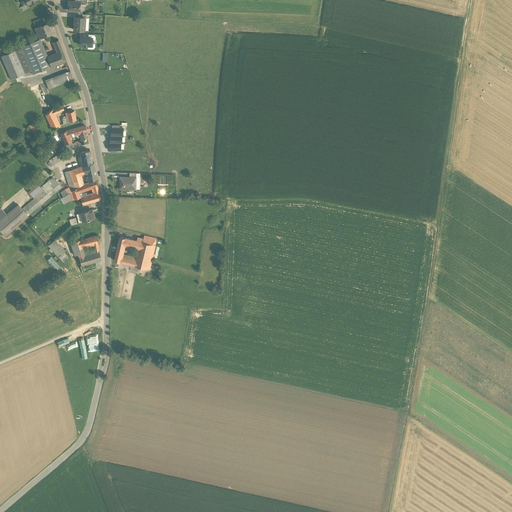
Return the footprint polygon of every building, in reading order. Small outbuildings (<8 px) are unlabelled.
[(75,2),(68,2),(68,11),(79,11),(79,4),(80,3),(75,2)] [(82,17),(74,17),(73,30),(81,30),(85,30),(85,18),(82,17)] [(47,24),(36,30),(40,39),(51,33),(47,24)] [(88,38),(81,37),(81,41),(80,41),(80,45),(92,46),(92,38),(88,37),(88,38)] [(40,40),(15,51),(25,74),(31,71),(33,75),(51,67),(48,58),(43,47),(40,40)] [(63,52),(58,40),(54,42),(59,53),(63,52)] [(15,51),(1,57),(11,80),(25,74),(15,51)] [(59,53),(48,58),(51,67),(66,61),(63,52),(59,53)] [(70,72),(45,82),(48,90),(68,82),(67,79),(72,77),(70,72)] [(61,105),(52,110),(54,114),(64,110),(61,105)] [(52,110),(45,115),(52,130),(60,126),(54,114),(52,110)] [(74,111),(67,112),(68,116),(69,122),(76,120),(74,111)] [(36,135),(41,133),(37,126),(32,129),(36,135)] [(85,126),(79,127),(73,129),(75,135),(81,133),(86,132),(85,126)] [(112,128),(111,128),(111,135),(110,135),(110,142),(109,142),(109,150),(110,150),(118,150),(121,150),(121,143),(122,143),(122,136),(123,136),(123,128),(120,128),(112,128)] [(66,132),(61,134),(67,147),(73,145),(69,137),(66,132)] [(90,150),(80,152),(82,166),(92,163),(90,150)] [(60,153),(49,160),(52,166),(64,158),(60,153)] [(92,163),(82,166),(84,173),(87,173),(89,182),(96,179),(93,163),(92,163)] [(78,168),(69,170),(75,188),(76,187),(79,186),(76,179),(81,177),(80,174),(78,168)] [(69,170),(65,172),(71,192),(76,189),(75,188),(69,170)] [(168,175),(158,175),(158,184),(167,184),(168,175)] [(53,177),(41,187),(44,190),(34,199),(22,209),(28,216),(61,187),(53,177)] [(130,177),(120,177),(120,189),(136,189),(136,177),(130,177)] [(95,180),(83,185),(85,190),(93,187),(97,185),(97,184),(95,180)] [(41,187),(37,183),(27,191),(34,199),(44,190),(41,187)] [(97,185),(93,187),(94,193),(80,197),(82,204),(83,205),(101,199),(97,186),(97,185)] [(58,195),(61,198),(71,192),(69,188),(58,195)] [(77,189),(70,192),(72,200),(81,199),(80,197),(78,192),(77,189)] [(72,200),(70,192),(61,198),(65,205),(72,200)] [(7,214),(0,220),(0,229),(5,236),(28,216),(22,209),(18,204),(7,214)] [(92,210),(80,213),(83,222),(95,218),(92,210)] [(82,239),(80,240),(81,245),(91,243),(92,244),(93,244),(97,243),(96,235),(95,235),(82,239)] [(126,238),(120,236),(117,249),(123,250),(124,245),(126,238)] [(157,238),(145,236),(144,238),(143,242),(155,245),(157,238)] [(135,240),(126,238),(124,245),(133,247),(135,240)] [(65,250),(56,239),(48,246),(58,257),(64,252),(65,250)] [(79,240),(74,241),(78,254),(78,257),(84,255),(84,252),(81,245),(80,240),(79,240)] [(136,240),(135,240),(133,247),(139,249),(141,241),(136,240)] [(143,242),(141,241),(139,249),(136,261),(135,266),(150,269),(152,260),(154,258),(155,256),(154,253),(156,245),(155,245),(143,242)] [(123,250),(117,249),(114,261),(120,262),(121,258),(123,250)] [(84,255),(78,257),(81,265),(81,266),(94,262),(101,259),(99,250),(94,252),(84,255)] [(68,257),(64,252),(58,257),(62,262),(68,257)] [(55,271),(59,268),(49,253),(45,256),(55,271)] [(123,258),(121,258),(120,262),(135,266),(136,261),(124,258),(123,258)] [(94,262),(81,266),(81,265),(80,266),(82,273),(96,268),(94,262)]
